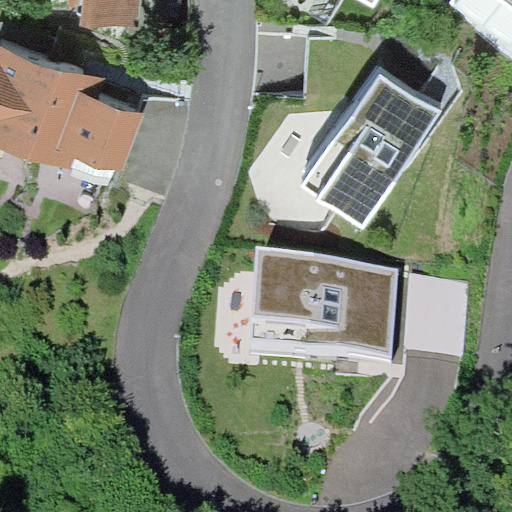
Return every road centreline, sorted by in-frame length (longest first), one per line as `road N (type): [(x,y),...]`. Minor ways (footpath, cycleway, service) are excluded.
road 1 (residential): [(233,0),(208,172),(142,353),(142,411),(175,487),(237,511)]
road 2 (residential): [(430,511),(474,465),(511,307)]
